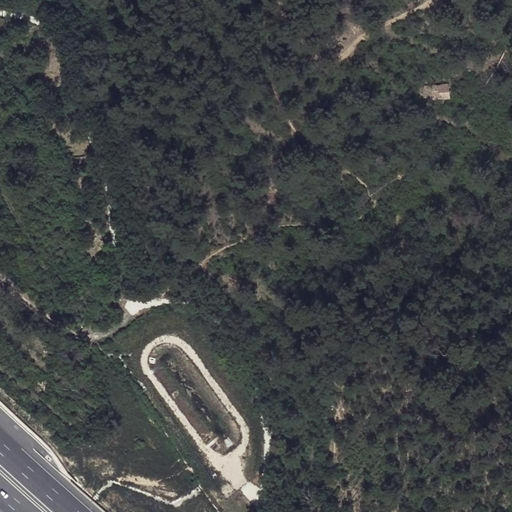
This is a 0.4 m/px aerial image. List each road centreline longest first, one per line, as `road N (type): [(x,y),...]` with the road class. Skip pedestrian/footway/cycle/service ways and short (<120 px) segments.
road 1 (track): [(148,304),(222,246),(260,228),(356,221),(376,203),(366,183),(291,128),(267,76)]
road 2 (residential): [(132,300),(87,118),(55,30),(0,13)]
road 3 (residential): [(264,511),(270,422),(238,349),(215,313),(178,299),(132,300)]
road 4 (residential): [(21,300),(88,337),(120,324),(132,300)]
